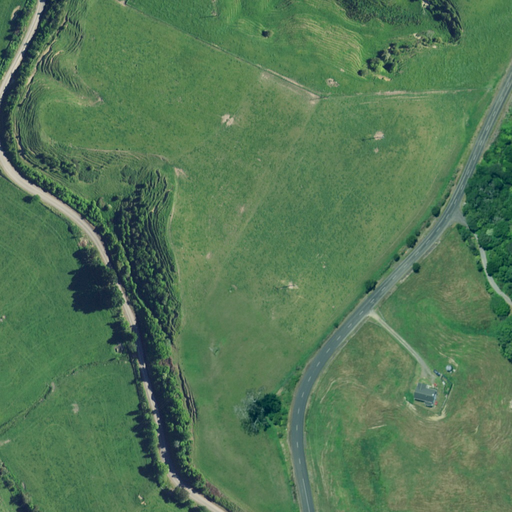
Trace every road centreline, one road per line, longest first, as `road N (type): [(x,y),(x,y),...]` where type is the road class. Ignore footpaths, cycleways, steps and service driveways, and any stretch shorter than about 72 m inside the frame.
road 1 (unclassified): [(310,511),(297,428),(309,378),(438,230),(511,79)]
road 2 (unclassified): [(217,511),(170,467),(134,322),(99,241),(62,206),(22,184),(0,154)]
